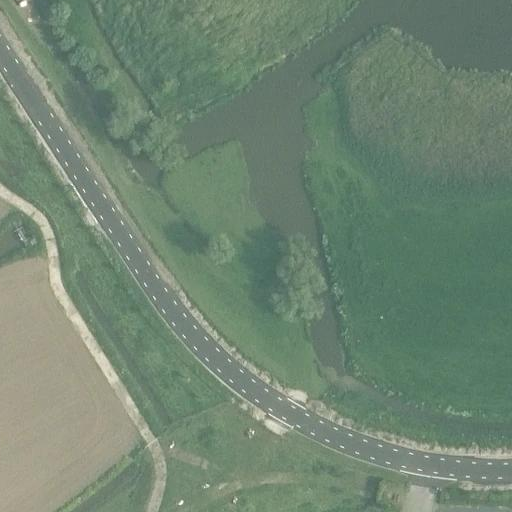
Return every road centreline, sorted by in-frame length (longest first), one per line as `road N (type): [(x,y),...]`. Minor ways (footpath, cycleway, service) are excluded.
road 1 (unclassified): [(431,467),(331,436),(210,354),(122,239),(0,47)]
road 2 (track): [(153,511),(159,466),(148,438),(55,284),(47,225),(0,187)]
road 3 (track): [(190,511),(260,481),(334,483),(414,511)]
